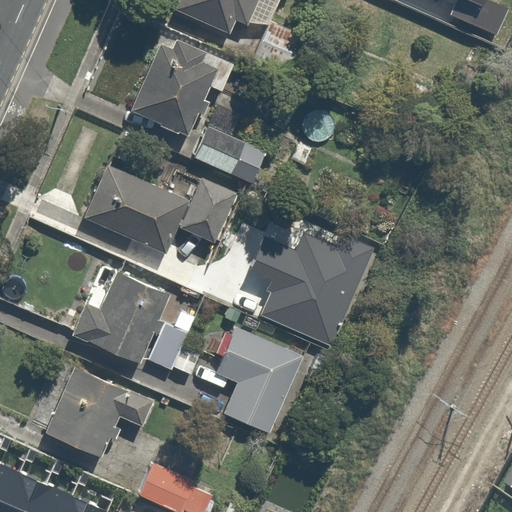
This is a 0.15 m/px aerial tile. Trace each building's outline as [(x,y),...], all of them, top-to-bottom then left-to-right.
[(252,0),(166,0),(228,28),(233,15),(244,20),(252,0)] [(458,0),(453,12),(497,32),(509,6),(496,0),(458,0)] [(197,95),(203,78),(220,85),(232,57),(202,44),(200,49),(173,38),(170,44),(154,38),(125,106),(186,132),(201,96),(197,95)] [(203,121),(190,151),(250,177),(263,147),(203,121)] [(178,221),(215,238),(238,187),(202,171),(190,196),(96,153),(92,163),(101,167),(86,199),(77,194),(71,208),(164,250),(178,221)] [(296,251),(267,238),(253,272),(278,283),(264,315),(335,347),(379,250),(343,234),(337,248),(304,233),(296,251)] [(84,297),(70,328),(136,358),(169,286),(119,264),(100,305),(84,297)] [(167,322),(150,358),(172,368),(189,332),(167,322)] [(240,380),(225,414),(269,434),(304,356),(236,326),(216,370),(240,380)] [(117,410),(138,420),(150,394),(72,359),(42,425),(99,451),(117,410)] [(196,476),(148,456),(134,489),(182,509),(196,476)] [(0,457),(0,511),(94,511),(100,501),(0,457)]
